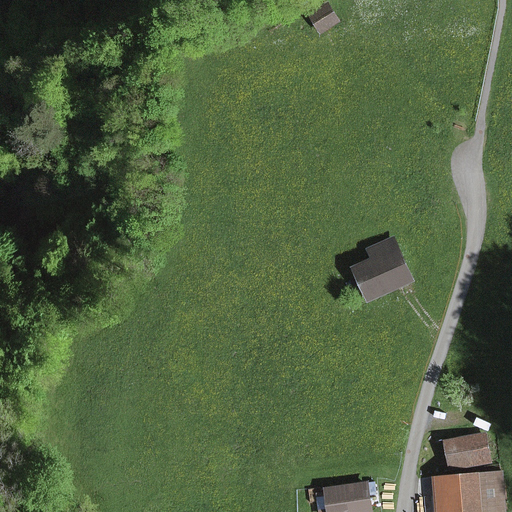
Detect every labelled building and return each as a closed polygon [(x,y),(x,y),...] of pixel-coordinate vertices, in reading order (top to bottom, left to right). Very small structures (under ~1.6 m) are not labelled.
[(330,3),(311,15),(323,34),(342,22),(330,3)] [(423,280),(402,234),(373,247),(378,259),(363,265),(378,300),(423,280)] [(498,461),(493,431),(449,440),(455,469),(498,461)] [(511,511),(511,487),(510,468),(440,474),(443,511),(511,511)] [(378,511),(375,479),(328,484),(331,511),(378,511)]
